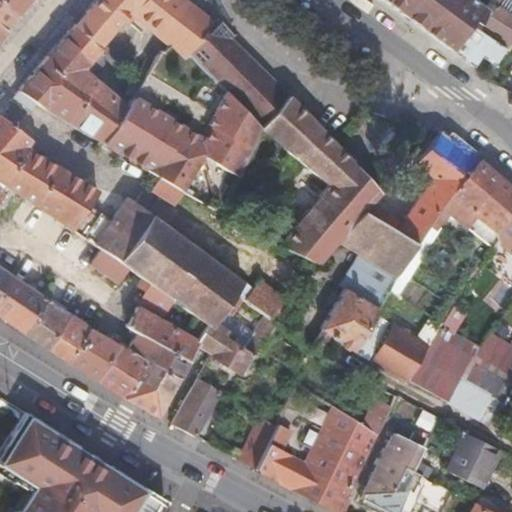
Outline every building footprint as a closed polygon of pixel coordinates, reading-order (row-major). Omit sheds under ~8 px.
[(0,0),(0,35),(13,21),(29,2),(26,0),(0,0)] [(183,0),(96,0),(85,13),(111,35),(129,17),(167,47),(182,58),(185,56),(224,95),(218,104),(232,114),(236,107),(261,130),(288,98),(229,39),(214,24),(208,18),(183,0)] [(376,0),(434,44),(444,51),(462,25),(467,29),(478,14),(464,3),(460,0),(376,0)] [(511,52),(511,12),(509,18),(492,7),(496,0),(487,0),(478,14),(467,29),(495,47),(498,42),(511,52)] [(85,13),(74,26),(100,48),(111,35),(85,13)] [(455,59),(463,66),(471,54),(484,63),(495,47),(467,29),(462,25),(444,51),(455,59)] [(101,54),(100,48),(74,26),(19,90),(37,104),(44,109),(102,144),(124,105),(90,77),(103,62),(101,54)] [(161,50),(144,75),(247,156),(260,131),(261,130),(236,107),(232,114),(218,104),(224,95),(185,56),(182,58),(167,47),(163,52),(161,50)] [(247,156),(144,75),(130,97),(124,105),(102,144),(160,178),(179,189),(180,190),(201,156),(235,177),(247,156)] [(511,108),(511,84),(505,96),(501,103),(511,108)] [(19,90),(9,102),(28,115),(37,104),(19,90)] [(332,142),(288,98),(261,130),(265,134),(327,188),(277,245),(316,265),(338,240),(361,214),(370,203),(380,192),(336,146),(332,142)] [(0,117),(0,181),(8,187),(101,250),(114,259),(117,261),(149,216),(140,208),(126,199),(110,222),(86,207),(95,193),(24,149),(29,141),(0,117)] [(440,132),(414,164),(432,180),(404,228),(393,223),(395,219),(370,203),(361,214),(419,248),(452,196),(475,161),(455,145),(440,132)] [(511,221),(511,192),(475,161),(452,196),(467,209),(473,214),(472,215),(478,221),(500,238),(511,221)] [(179,189),(160,178),(150,193),(169,204),(179,189)] [(473,214),(467,209),(452,196),(419,248),(400,278),(390,294),(401,300),(452,220),(469,234),(478,221),(472,215),(473,214)] [(400,278),(419,248),(361,214),(338,240),(367,258),(400,278)] [(149,216),(117,261),(128,269),(141,279),(149,285),(166,296),(172,301),(211,328),(214,323),(223,308),(231,294),(242,301),(249,288),(149,216)] [(511,221),(500,238),(496,243),(511,255),(511,221)] [(92,265),(105,273),(114,259),(101,250),(92,265)] [(390,294),(400,278),(367,258),(347,291),(379,311),(390,294)] [(114,259),(105,273),(120,283),(128,269),(117,261),(114,259)] [(0,293),(11,276),(0,268),(0,293)] [(0,293),(0,317),(25,334),(46,299),(11,276),(0,293)] [(136,288),(144,293),(149,285),(141,279),(136,288)] [(244,302),(246,303),(263,314),(276,323),(279,324),(290,306),(255,284),(244,302)] [(324,333),(353,352),(375,317),(379,311),(347,291),(321,331),(324,333)] [(231,294),(223,308),(238,318),(246,303),(244,302),(242,301),(231,294)] [(172,301),(166,296),(161,304),(167,309),(172,301)] [(25,334),(47,348),(69,314),(46,299),(25,334)] [(172,301),(167,309),(181,319),(183,316),(197,326),(195,329),(206,337),(211,328),(172,301)] [(200,346),(134,310),(126,327),(136,333),(189,363),(200,346)] [(47,348),(69,362),(90,328),(69,314),(47,348)] [(216,354),(245,368),(255,352),(258,353),(276,323),(263,314),(247,342),(214,323),(211,328),(206,337),(200,346),(216,354)] [(424,349),(375,317),(353,352),(378,366),(385,352),(413,368),(419,358),(424,349)] [(476,348),(438,327),(424,349),(419,358),(503,404),(511,389),(511,349),(487,334),(476,348)] [(69,362),(98,381),(115,345),(90,328),(69,362)] [(189,363),(136,333),(127,352),(140,361),(142,356),(181,378),(189,363)] [(98,381),(126,399),(135,374),(140,361),(127,352),(115,345),(98,381)] [(405,381),(413,368),(385,352),(378,366),(405,381)] [(140,361),(135,374),(170,395),(181,378),(142,356),(140,361)] [(413,368),(405,381),(488,426),(503,404),(419,358),(413,368)] [(126,399),(157,417),(170,395),(135,374),(126,399)] [(171,425),(195,437),(220,392),(198,379),(171,425)] [(295,388),(291,397),(328,418),(333,410),(295,388)] [(374,435),(388,407),(373,399),(359,426),(374,435)] [(72,445),(17,409),(0,437),(0,467),(21,481),(1,511),(155,511),(162,502),(104,465),(100,471),(68,451),(72,445)] [(255,469),(334,511),(336,511),(374,435),(359,426),(333,410),(328,418),(315,444),(310,442),(307,448),(274,430),(273,431),(255,469)] [(233,458),(255,469),(273,431),(263,426),(256,438),(247,433),(233,458)] [(388,511),(391,511),(411,471),(425,441),(411,434),(408,441),(392,432),(360,498),(388,511)] [(478,442),(463,433),(447,466),(462,473),(478,442)] [(493,450),(478,442),(462,473),(478,481),(493,450)] [(411,471),(391,511),(398,511),(417,475),(411,471)] [(443,511),(453,493),(428,480),(417,501),(438,511),(443,511)] [(484,511),(495,511),(497,508),(478,497),(473,506),(484,511)]
